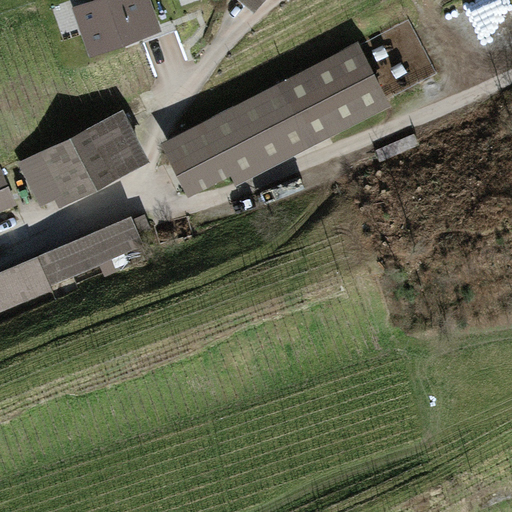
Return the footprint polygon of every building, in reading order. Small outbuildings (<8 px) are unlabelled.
[(164,13),(158,0),(117,0),(82,14),(92,40),(164,13)] [(235,184),(387,108),(357,48),(169,144),(194,193),(230,175),(235,184)] [(64,212),(154,161),(126,111),(22,169),(46,210),(59,203),(64,212)] [(3,172),(0,173),(0,217),(20,209),(3,172)] [(134,217),(0,274),(0,313),(148,251),(134,217)]
